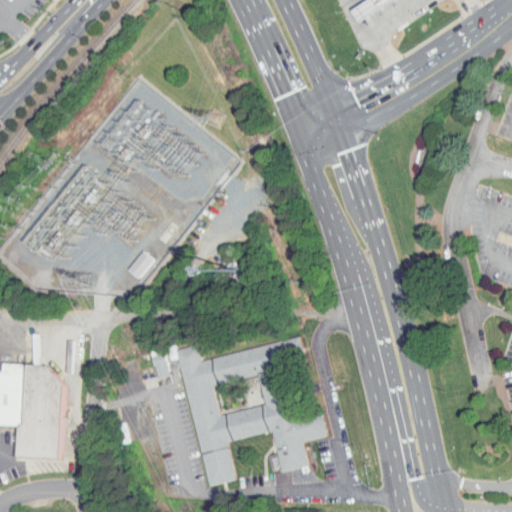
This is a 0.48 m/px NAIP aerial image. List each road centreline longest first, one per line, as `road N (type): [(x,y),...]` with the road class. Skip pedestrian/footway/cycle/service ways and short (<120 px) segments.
road 1 (primary): [(301,133),(367,328),(400,511)]
road 2 (primary): [(437,495),(368,218)]
road 3 (primary): [(353,279),(377,326),(418,486),(437,495)]
road 4 (residential): [(85,511),(108,317)]
road 5 (residential): [(0,317),(192,315)]
road 6 (primary): [(247,8),(301,133)]
road 7 (primary): [(335,118),(279,0)]
road 8 (primary): [(0,114),(57,49),(75,13)]
